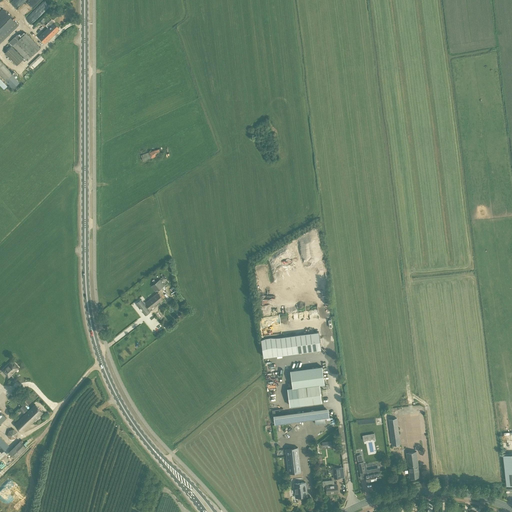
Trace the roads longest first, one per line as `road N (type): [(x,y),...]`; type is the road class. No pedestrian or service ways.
road 1 (primary): [(172,471),(112,389),(88,315),(83,0)]
road 2 (tertiary): [(511,510),(427,491),(347,511)]
road 3 (unknown): [(354,508),(328,355)]
